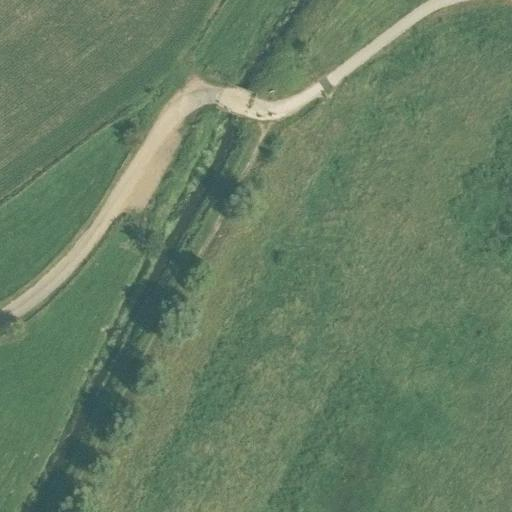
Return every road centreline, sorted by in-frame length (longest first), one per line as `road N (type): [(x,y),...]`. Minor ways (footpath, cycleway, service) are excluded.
road 1 (track): [(277,107),(66,511)]
road 2 (unclassified): [(250,105),(217,93),(192,97),(166,117),(90,238),(0,317)]
road 3 (track): [(277,107),(324,85),(441,0)]
